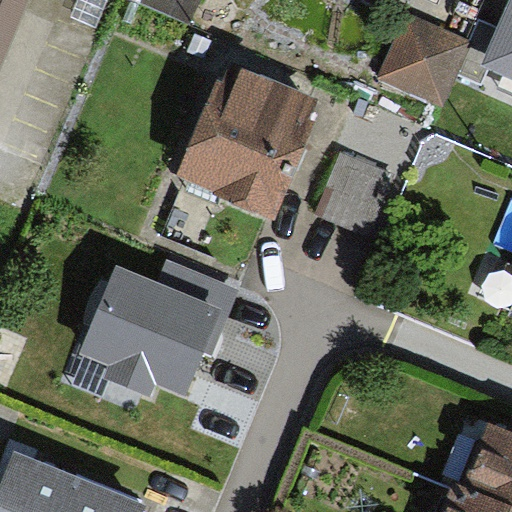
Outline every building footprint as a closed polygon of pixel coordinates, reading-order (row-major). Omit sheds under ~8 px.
[(0,0),(0,75),(31,0),(0,0)] [(200,0),(147,0),(144,7),(192,29),(200,0)] [(511,7),(482,77),(511,89),(511,7)] [(407,16),(378,83),(444,111),(473,45),(407,16)] [(221,93),(216,91),(177,186),(217,203),(214,208),(277,234),(319,132),(312,129),(321,107),(230,70),(221,93)] [(354,121),(314,218),(370,240),(396,177),(390,175),(404,141),(354,121)] [(116,273),(78,363),(109,376),(104,387),(151,407),(156,395),(186,407),(206,359),(213,362),(242,293),(165,261),(153,288),(116,273)] [(452,493),(444,511),(511,511),(511,442),(487,433),(462,496),(452,493)] [(138,511),(13,462),(0,493),(0,511),(138,511)]
